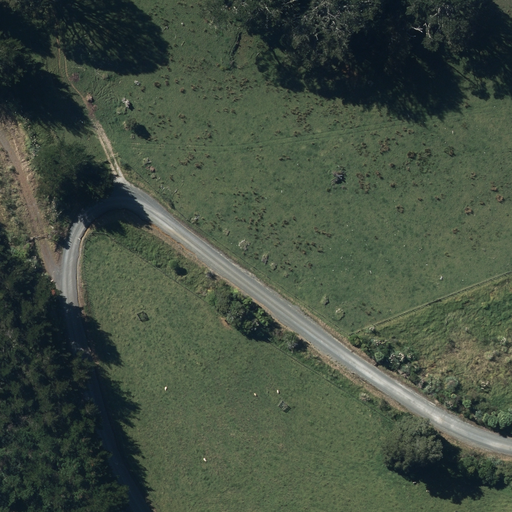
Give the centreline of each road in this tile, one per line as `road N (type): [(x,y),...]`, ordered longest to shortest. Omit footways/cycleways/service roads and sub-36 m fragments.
road 1 (unclassified): [(511,444),(465,429),(373,376),(141,207),(110,200),(95,206),(70,254)]
road 2 (unclassified): [(70,254),(75,328),(144,511)]
road 3 (unclassified): [(70,254),(0,117)]
